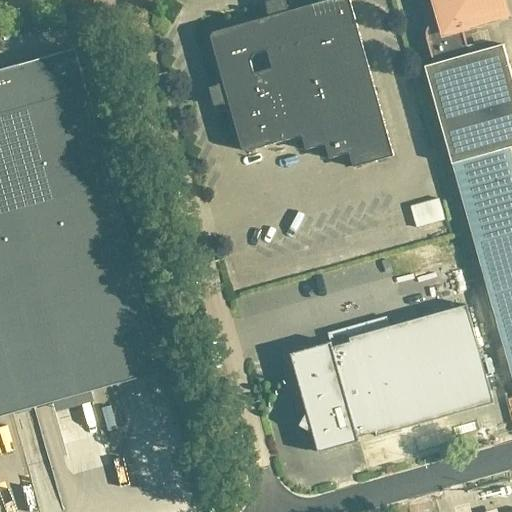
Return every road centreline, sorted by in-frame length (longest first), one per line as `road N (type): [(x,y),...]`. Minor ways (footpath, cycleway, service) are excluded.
road 1 (unclassified): [(132,0),(262,467),(275,500),(291,511)]
road 2 (unknown): [(353,0),(397,165),(385,182),(368,187),(220,196)]
road 3 (unknown): [(220,196),(225,236),(238,259),(258,267),(333,249),(390,223)]
road 4 (unknown): [(228,345),(439,286)]
road 5 (unknown): [(211,0),(184,19),(183,53),(220,196)]
road 6 (unclassified): [(309,511),(511,456)]
